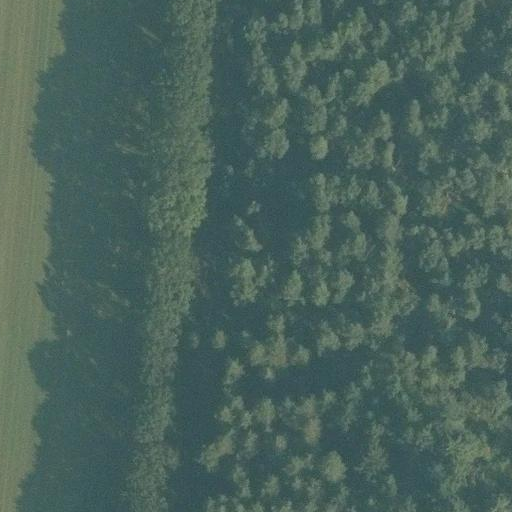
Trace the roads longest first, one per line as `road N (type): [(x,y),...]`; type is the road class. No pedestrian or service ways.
road 1 (track): [(158,511),(203,0)]
road 2 (track): [(175,317),(511,431)]
